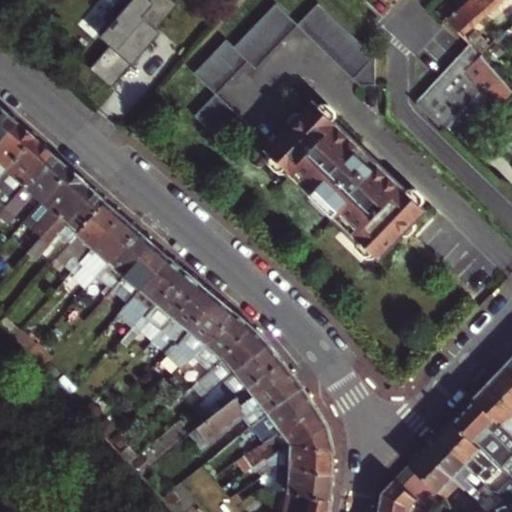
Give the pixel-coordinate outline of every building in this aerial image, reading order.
[(87,64),(108,85),(130,63),(131,64),(162,34),(158,29),(180,7),(172,0),(133,0),(131,2),(128,0),(118,0),(107,12),(114,19),(99,34),(108,43),(87,64)] [(451,0),(441,11),(444,14),(454,3),(451,0)] [(444,14),(463,35),(504,0),(456,0),(454,3),(444,14)] [(195,116),(218,138),(240,116),(218,95),(249,63),(257,70),(299,27),(361,86),(377,86),(376,58),(319,3),(299,25),(277,4),(235,47),(227,40),(195,74),(216,95),(195,116)] [(481,53),(488,46),(475,32),(467,38),(475,47),(481,53)] [(511,89),(481,53),(475,47),(419,105),(445,130),(485,95),(499,111),(511,100),(511,89)] [(268,145),(377,255),(428,207),(317,96),(268,145)] [(0,143),(18,125),(0,108),(0,143)] [(0,177),(35,140),(18,125),(0,143),(0,177)] [(0,211),(6,205),(53,156),(35,140),(0,177),(0,211)] [(43,200),(69,170),(53,156),(6,205),(0,211),(0,218),(5,224),(33,192),(43,200)] [(23,223),(41,239),(87,186),(69,170),(43,200),(23,223)] [(77,235),(105,202),(87,186),(41,239),(60,255),(77,235)] [(86,243),(94,249),(121,216),(105,202),(77,235),(86,243)] [(97,276),(137,230),(121,216),(94,249),(82,262),(80,260),(71,272),(72,273),(65,281),(70,284),(85,266),(97,276)] [(114,289),(153,244),(137,230),(97,276),(114,289)] [(86,243),(75,256),(80,260),(82,262),(94,249),(86,243)] [(129,303),(169,258),(153,244),(114,289),(129,303)] [(121,312),(135,327),(187,273),(169,258),(129,303),(121,312)] [(71,272),(65,267),(59,275),(65,281),(72,273),(71,272)] [(150,341),(201,286),(187,273),(135,327),(134,329),(121,343),(126,348),(141,332),(150,341)] [(218,300),(201,286),(150,341),(164,355),(165,354),(218,300)] [(192,355),(233,314),(218,300),(165,354),(180,368),(192,355)] [(209,372),(250,327),(233,314),(192,355),(209,372)] [(209,396),(269,346),(259,334),(250,327),(209,372),(198,383),(209,396)] [(222,411),(281,363),(282,362),(269,346),(209,396),(222,411)] [(50,363),(35,347),(27,357),(41,371),(50,363)] [(259,406),(266,415),(302,390),(281,363),(222,411),(218,414),(198,431),(204,438),(199,442),(193,435),(189,438),(201,453),(242,419),(259,406)] [(489,384),(511,405),(511,375),(505,368),(489,384)] [(511,405),(489,384),(475,400),(511,436),(511,405)] [(274,438),(281,434),(316,411),(302,390),(266,415),(255,424),(250,429),(247,431),(259,447),(264,444),(274,438)] [(511,457),(511,436),(475,400),(453,422),(502,469),(511,457)] [(102,419),(88,405),(80,413),(94,427),(102,419)] [(255,424),(266,415),(259,406),(242,419),(250,429),(255,424)] [(281,434),(290,446),(331,449),(326,428),(316,411),(281,434)] [(487,483),(502,469),(453,422),(439,437),(467,464),(482,478),(487,483)] [(204,438),(198,431),(193,435),(199,442),(204,438)] [(274,438),(282,449),(290,446),(281,434),(274,438)] [(473,496),(487,483),(482,478),(467,464),(439,437),(424,452),(463,488),(468,492),(473,496)] [(236,465),(244,475),(266,459),(272,455),(264,444),(260,447),(259,447),(236,465)] [(274,469),(291,469),(333,475),(333,463),(331,449),(290,446),(282,449),(272,455),(266,459),(270,468),(274,469)] [(411,466),(440,494),(445,488),(455,496),(463,488),(424,452),(411,466)] [(381,511),(410,511),(411,506),(418,499),(429,510),(442,497),(440,494),(411,466),(384,493),(381,511)] [(276,491),(291,493),(331,499),(333,475),(291,469),(274,469),(270,468),(267,490),(276,491)] [(502,479),(507,474),(502,469),(487,483),(493,488),(502,479)] [(511,493),(511,489),(502,479),(493,488),(506,500),(511,493)] [(329,511),(331,499),(291,493),(276,491),(277,511),(329,511)]
